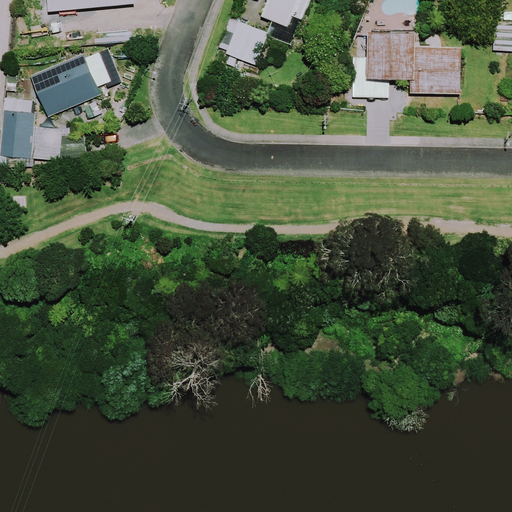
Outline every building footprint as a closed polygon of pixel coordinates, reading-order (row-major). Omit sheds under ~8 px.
[(106,17),(105,0),(49,0),(50,18),(106,17)] [(270,0),(263,18),(272,22),(270,27),(288,34),(293,21),(305,26),(314,0),(270,0)] [(270,34),(242,23),(229,54),(257,65),(270,34)] [(511,26),(495,26),(494,53),(511,54),(511,26)] [(353,57),(352,98),(391,100),(391,82),(413,83),(412,93),(465,95),(467,50),(421,48),(422,34),(373,32),(372,58),(353,57)] [(115,86),(99,49),(83,56),(35,76),(50,113),(115,86)] [(7,99),(6,132),(4,158),(33,159),(36,101),(7,99)]
